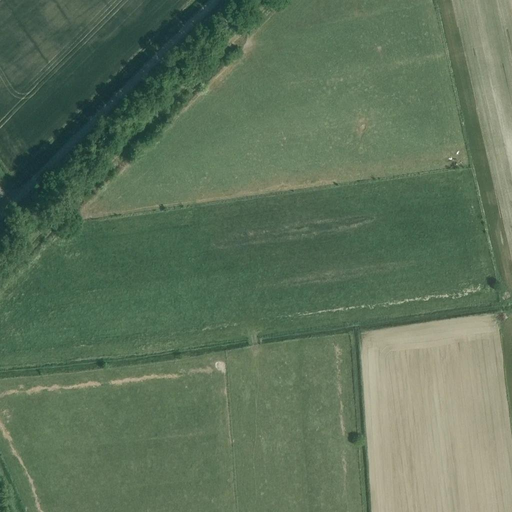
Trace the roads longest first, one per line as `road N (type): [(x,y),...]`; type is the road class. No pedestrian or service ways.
road 1 (track): [(0,273),(275,0)]
road 2 (unclassified): [(0,207),(211,0)]
